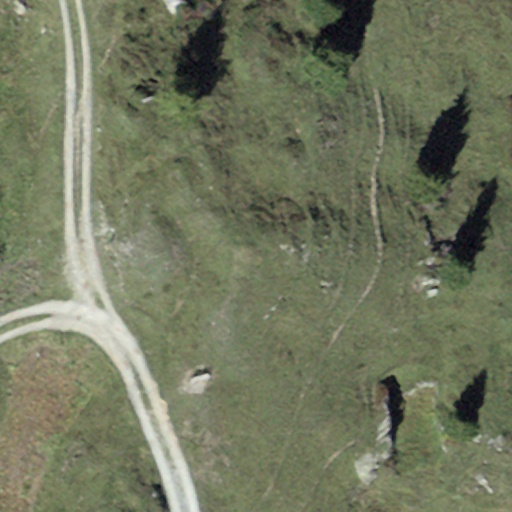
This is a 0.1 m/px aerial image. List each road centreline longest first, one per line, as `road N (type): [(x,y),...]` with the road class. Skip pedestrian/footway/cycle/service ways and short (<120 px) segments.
road 1 (track): [(74,0),(85,31),(82,199),(98,334)]
road 2 (track): [(191,511),(183,469),(123,341),(98,334)]
